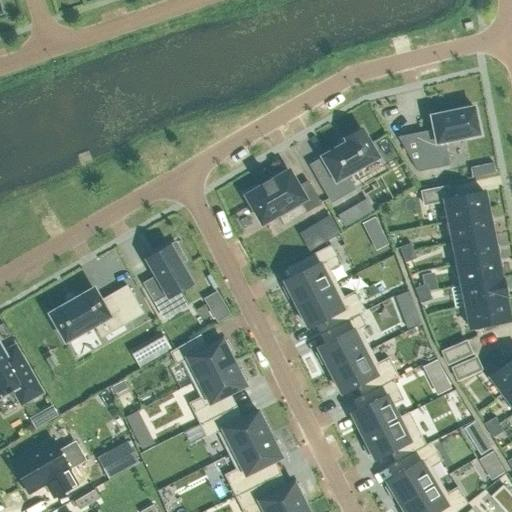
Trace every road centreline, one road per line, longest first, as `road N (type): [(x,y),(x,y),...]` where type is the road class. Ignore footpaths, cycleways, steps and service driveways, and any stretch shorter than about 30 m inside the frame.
road 1 (residential): [(348,511),(182,174)]
road 2 (residential): [(182,174),(352,75),(511,36)]
road 3 (residential): [(0,279),(182,174)]
road 4 (residential): [(192,0),(50,47)]
